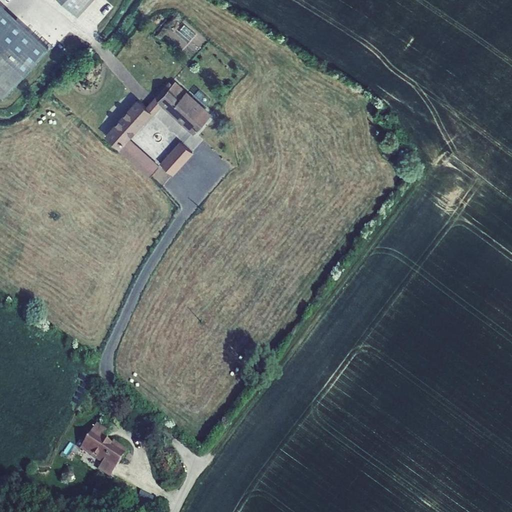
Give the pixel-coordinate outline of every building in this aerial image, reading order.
[(61,0),(76,11),(84,0),(61,0)] [(52,51),(0,1),(0,94),(5,100),(52,51)] [(175,16),(167,24),(175,32),(183,25),(175,16)] [(164,30),(157,36),(163,41),(168,33),(164,30)] [(91,74),(82,66),(75,75),(86,81),(91,74)] [(149,108),(141,101),(108,137),(152,177),(161,168),(129,139),(153,112),(155,113),(164,103),(196,132),(212,115),(177,83),(165,97),(162,94),(149,108)] [(183,142),(163,165),(174,175),(195,153),(183,142)] [(106,431),(96,425),(81,448),(102,462),(98,469),(110,476),(126,451),(113,442),(111,444),(102,438),(106,431)] [(149,511),(157,496),(142,490),(135,505),(149,511)]
